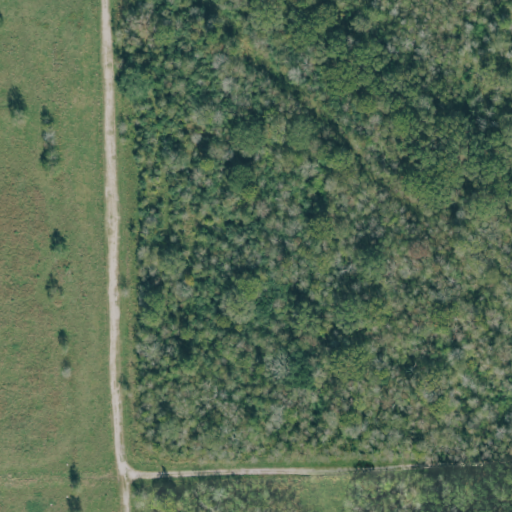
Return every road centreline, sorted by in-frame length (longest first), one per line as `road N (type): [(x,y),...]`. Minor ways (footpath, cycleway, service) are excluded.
road 1 (track): [(103,0),(123,511)]
road 2 (track): [(122,476),(511,463)]
